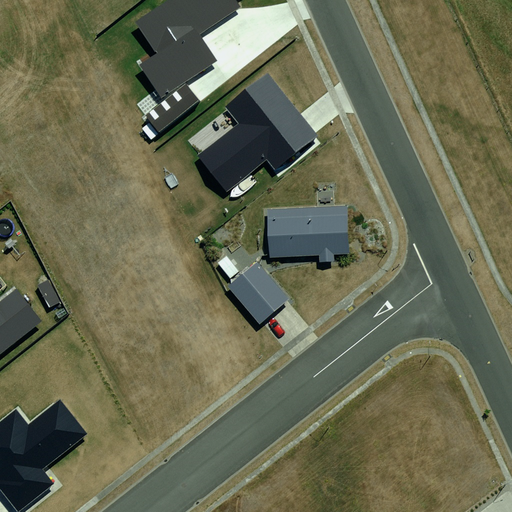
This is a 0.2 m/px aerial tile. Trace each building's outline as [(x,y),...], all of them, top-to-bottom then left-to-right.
[(221,0),(154,0),(126,22),(147,50),(125,67),(149,98),(133,110),(146,127),(179,102),(164,82),(196,58),(177,33),(221,0)] [(225,127),(186,158),(216,195),(255,165),(264,173),(306,140),(256,76),(214,110),(225,127)] [(338,215),(261,215),(261,251),(338,251),(338,215)] [(248,267),(223,286),(254,323),(277,306),(248,267)] [(10,288),(0,295),(0,346),(35,320),(10,288)] [(8,414),(0,420),(0,511),(14,511),(46,488),(36,476),(84,439),(55,400),(19,428),(8,414)]
